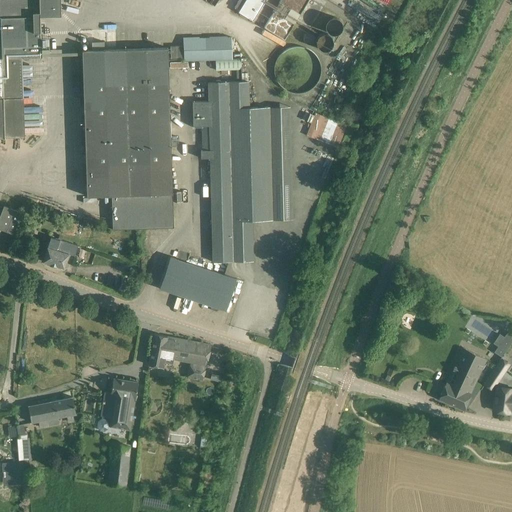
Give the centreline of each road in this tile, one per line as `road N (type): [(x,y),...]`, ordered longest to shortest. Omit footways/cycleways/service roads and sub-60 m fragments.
road 1 (tertiary): [(511,429),(149,318)]
road 2 (unclassified): [(8,404),(136,366),(149,318)]
road 3 (tertiary): [(149,318),(22,271)]
road 4 (unclassified): [(8,404),(22,271)]
